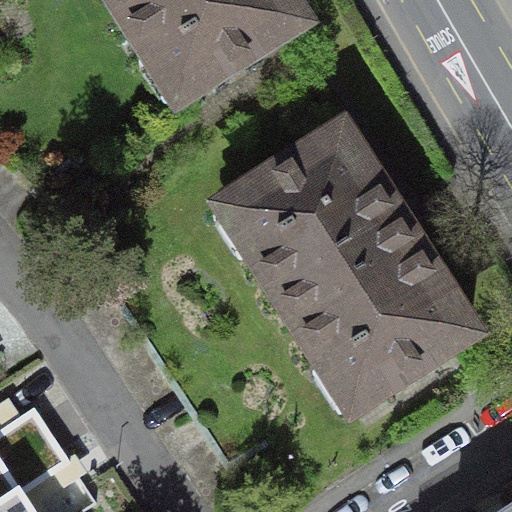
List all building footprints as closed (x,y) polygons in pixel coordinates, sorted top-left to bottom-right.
[(114,0),(151,58),(160,53),(185,93),(177,98),(179,101),(214,79),(219,87),(250,67),(245,59),(299,24),(294,16),(282,21),(268,0),(114,0)] [(31,98),(0,73),(0,160),(35,198),(51,184),(83,153),(31,98)] [(256,190),(225,211),(227,213),(235,208),(261,248),(252,253),(325,367),(334,361),(359,401),(351,406),(353,410),(384,389),(390,397),(420,377),(415,369),(470,334),(464,326),(452,331),(438,308),(447,299),(406,235),(364,171),(352,175),(337,153),(347,144),(342,136),(287,170),(282,162),(251,182),(256,190)] [(164,376),(227,472),(247,459),(282,436),(155,243),(120,266),(101,279),(164,376)] [(34,410),(0,431),(0,511),(33,511),(22,496),(70,464),(34,410)]
